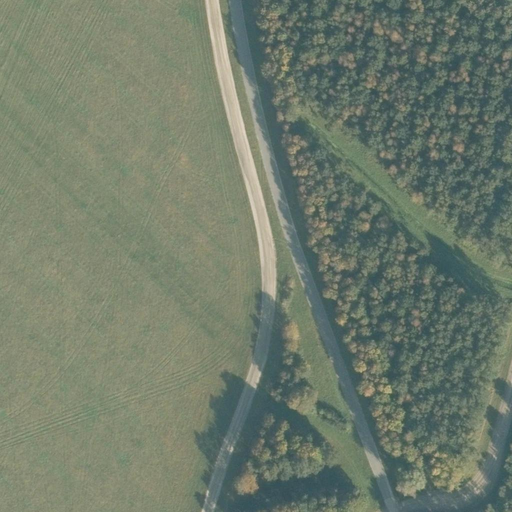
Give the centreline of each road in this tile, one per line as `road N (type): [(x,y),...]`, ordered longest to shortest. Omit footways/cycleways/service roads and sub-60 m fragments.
road 1 (track): [(370,511),(264,235),(214,0)]
road 2 (unknown): [(286,291),(271,306),(220,509)]
